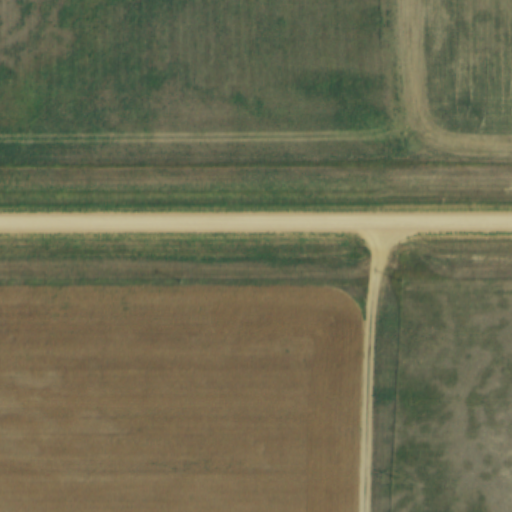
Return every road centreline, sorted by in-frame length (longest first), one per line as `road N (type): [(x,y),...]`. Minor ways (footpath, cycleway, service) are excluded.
road 1 (residential): [(511,223),(0,227)]
road 2 (track): [(365,511),(380,224)]
